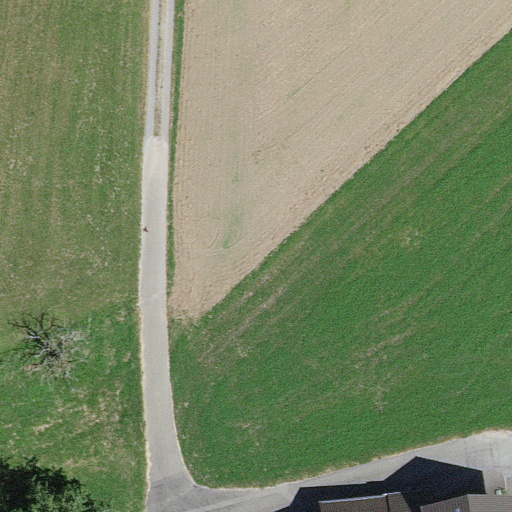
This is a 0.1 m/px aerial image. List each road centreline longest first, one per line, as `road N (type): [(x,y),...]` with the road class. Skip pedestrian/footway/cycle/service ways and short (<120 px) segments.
road 1 (track): [(199,498),(171,448),(151,218),(165,0)]
road 2 (track): [(199,498),(270,504),(448,456),(511,453)]
